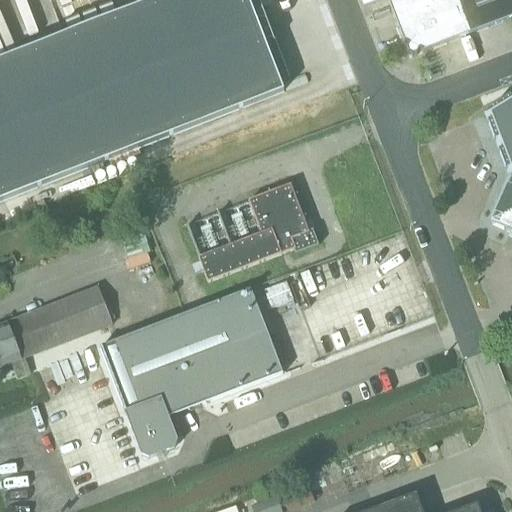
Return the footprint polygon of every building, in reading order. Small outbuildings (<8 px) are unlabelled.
[(143,0),(146,6),(0,62),(0,203),(284,93),(248,0),(143,0)] [(511,0),(386,0),(404,46),(405,46),(409,48),(407,52),(409,57),(413,59),(417,57),(419,53),(423,54),(423,55),(511,20),(511,0)] [(491,226),(509,233),(511,234),(511,96),(484,113),(510,183),(491,226)] [(210,284),(313,245),(291,188),(250,203),(263,237),(201,260),(210,284)] [(32,376),(26,360),(112,327),(97,289),(0,327),(0,370),(11,366),(17,381),(32,376)] [(100,349),(140,452),(142,457),(149,460),(158,457),(166,454),(174,451),(177,443),(176,439),(169,419),(283,376),(251,292),(182,318),(100,349)] [(479,511),(478,507),(463,511),(421,511),(416,497),(375,511),(479,511)] [(252,511),(280,511),(276,500),(252,509),(252,511)]
